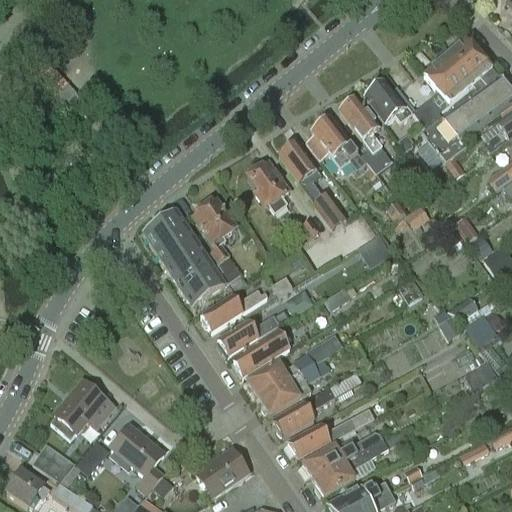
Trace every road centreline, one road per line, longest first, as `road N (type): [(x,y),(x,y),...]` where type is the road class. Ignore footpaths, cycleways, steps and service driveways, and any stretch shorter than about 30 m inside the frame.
road 1 (tertiary): [(109,233),(388,0)]
road 2 (residential): [(300,511),(109,233)]
road 3 (tertiary): [(0,425),(73,276),(109,233)]
